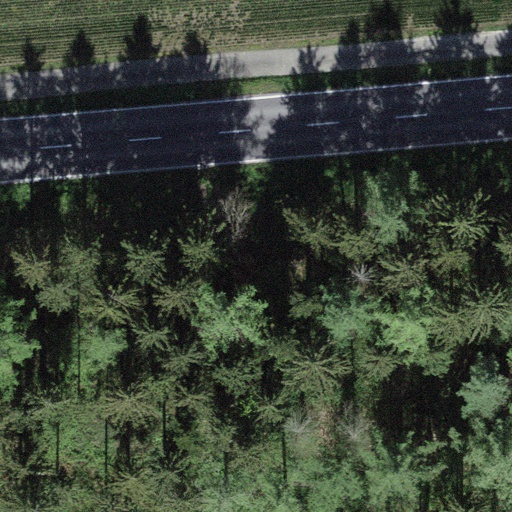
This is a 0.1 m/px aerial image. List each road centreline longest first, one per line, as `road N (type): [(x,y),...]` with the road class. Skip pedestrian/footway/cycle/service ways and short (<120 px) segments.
road 1 (track): [(511,42),(0,87)]
road 2 (primary): [(0,151),(511,107)]
